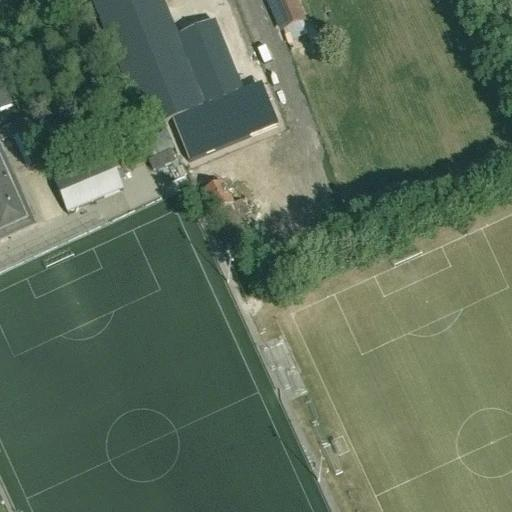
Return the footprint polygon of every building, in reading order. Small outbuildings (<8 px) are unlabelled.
[(89,0),(144,132),(241,92),(213,23),(176,39),(160,0),(89,0)] [(268,0),(282,32),(302,24),(291,0),(268,0)] [(0,112),(11,107),(0,83),(0,112)] [(145,144),(121,154),(137,191),(161,181),(145,144)] [(154,162),(160,178),(180,170),(174,154),(154,162)] [(108,158),(52,181),(66,215),(122,191),(108,158)] [(0,239),(29,227),(0,162),(0,239)] [(245,239),(238,225),(254,218),(245,200),(235,205),(228,192),(226,193),(222,184),(217,186),(212,185),(204,188),(201,193),(212,215),(215,214),(230,246),(245,239)]
